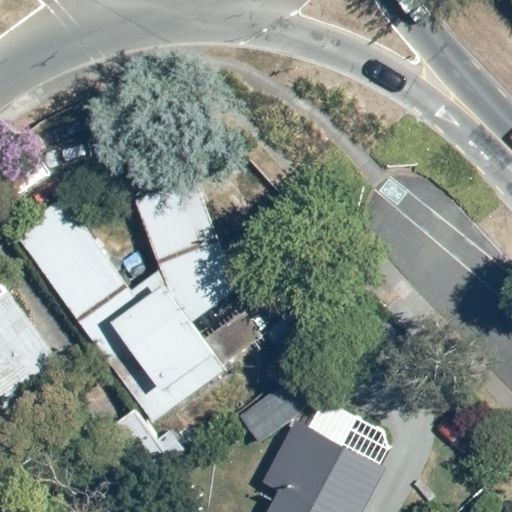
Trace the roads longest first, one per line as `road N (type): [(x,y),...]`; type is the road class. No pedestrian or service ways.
road 1 (secondary): [(474,116),(339,44),(215,11)]
road 2 (residential): [(398,243),(511,359)]
road 3 (tertiary): [(136,0),(0,69)]
road 4 (secondary): [(400,0),(474,116)]
